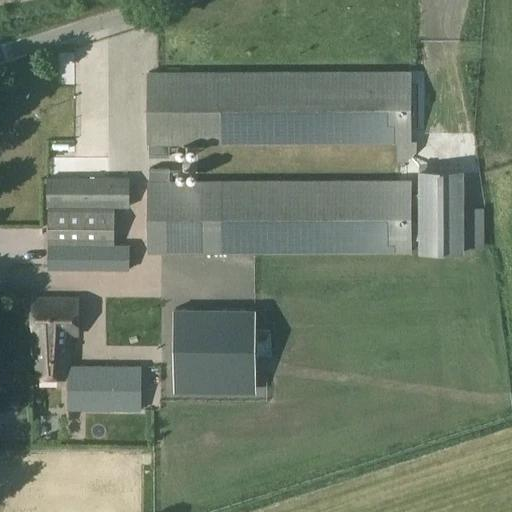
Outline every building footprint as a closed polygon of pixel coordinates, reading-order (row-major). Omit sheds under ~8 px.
[(416,151),(416,141),(410,141),(410,72),(148,73),(148,143),(149,143),(149,157),(169,157),(169,143),(397,142),(397,162),(407,162),(416,151)] [(393,236),(392,176),(169,178),(169,169),(148,169),(148,238),(393,236)] [(419,171),(419,250),(463,250),(463,210),(463,208),(463,170),(419,171)] [(129,177),(47,177),(47,269),(130,270),(130,245),(114,244),(114,207),(129,207),(129,177)] [(70,335),(77,335),(77,299),(33,299),(33,334),(34,334),(38,337),(38,341),(37,341),(35,344),(39,372),(65,372),(65,360),(68,360),(70,335)] [(174,391),(256,390),(255,306),(173,307),(174,391)] [(156,364),(155,317),(117,318),(118,365),(156,364)] [(141,410),(141,366),(68,365),(68,410),(141,410)]
